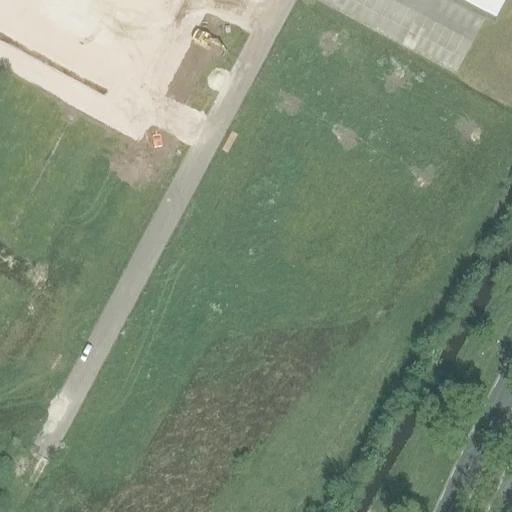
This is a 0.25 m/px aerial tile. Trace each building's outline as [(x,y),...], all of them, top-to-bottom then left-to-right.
[(188,0),(0,0),(0,38),(55,67),(65,48),(144,90),(151,76),(149,75),(160,54),(163,55),(182,19),(180,17),(183,10),(184,10),(189,0),(188,0)] [(453,0),(497,23),(509,0),(453,0)] [(406,38),(402,45),(413,51),(417,44),(406,38)] [(310,50),(267,132),(401,204),(422,215),(465,133),(310,50)] [(267,132),(223,214),(358,285),(401,204),(267,132)]
